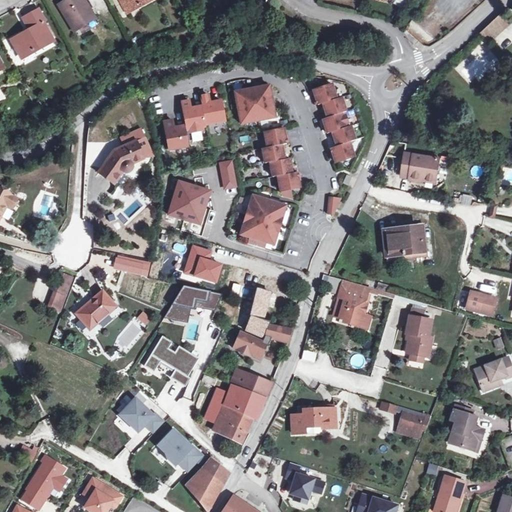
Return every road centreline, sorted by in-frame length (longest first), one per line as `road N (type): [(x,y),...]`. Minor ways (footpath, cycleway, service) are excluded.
road 1 (unclassified): [(387,82),(282,45),(238,48),(150,65),(62,127),(0,141)]
road 2 (residential): [(154,99),(250,72),(282,82),(313,173),(311,214),(326,245)]
road 3 (unclassified): [(209,511),(284,382),(326,245)]
road 4 (residential): [(292,0),(398,39),(393,76)]
road 5 (unclassified): [(398,78),(436,57),(500,0)]
